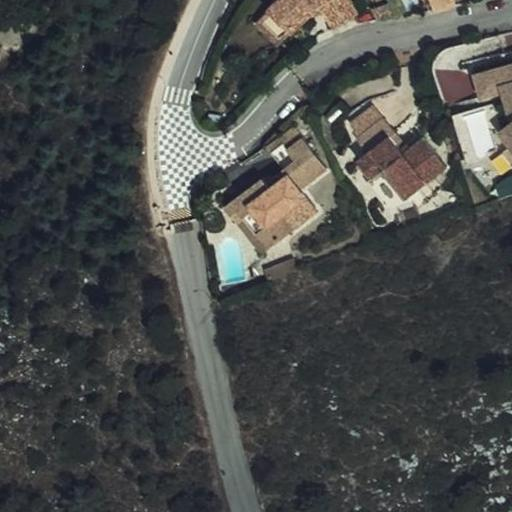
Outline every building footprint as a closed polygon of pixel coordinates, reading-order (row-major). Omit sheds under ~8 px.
[(266,0),(260,6),(282,30),(312,1),(329,19),(353,8),(348,0),(266,0)] [(282,30),(260,6),(250,15),(273,39),(282,30)] [(510,143),(511,146),(511,61),(473,71),(480,94),(499,88),(506,115),(510,119),(499,127),(510,143)] [(442,100),(472,98),(470,64),(440,65),(442,100)] [(465,154),(495,149),(488,105),(458,109),(465,154)] [(373,133),(380,128),(369,113),(341,132),(351,147),(341,153),(355,174),(365,167),(386,197),(429,168),(408,137),(385,152),(373,133)] [(245,233),(254,247),(303,214),(287,189),(314,169),(284,128),(256,148),(276,177),(258,190),(251,183),(215,209),(226,224),(232,219),(243,235),(245,233)] [(404,133),(390,143),(380,128),(373,133),(385,152),(408,137),(404,133)] [(501,150),(511,165),(511,146),(510,143),(501,150)] [(226,224),(245,252),(254,247),(245,233),(243,235),(232,219),(226,224)] [(246,259),(250,271),(279,261),(275,249),(246,259)]
